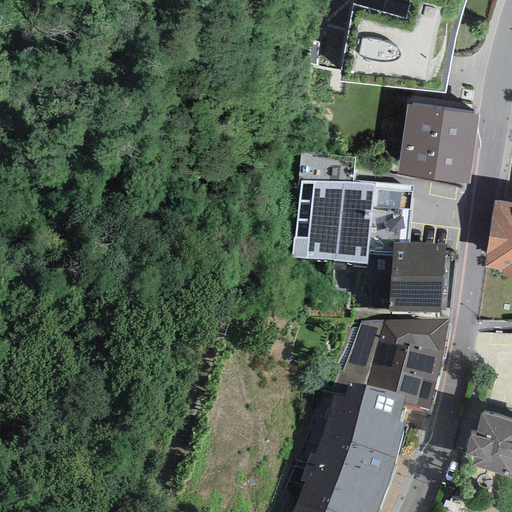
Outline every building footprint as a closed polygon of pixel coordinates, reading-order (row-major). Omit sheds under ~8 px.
[(407,12),(459,25),(466,0),(409,0),(410,0),(407,12)] [(450,61),(459,25),(407,12),(405,19),(353,5),(338,82),(445,93),(450,61)] [(478,115),(407,104),(397,174),(466,184),(478,115)] [(367,265),(368,253),(392,254),(393,244),(408,244),(413,186),(372,183),(373,185),(301,181),(291,257),(367,265)] [(483,268),(502,271),(501,277),(511,279),(511,204),(494,201),(483,268)] [(392,254),(388,311),(442,313),(445,245),(408,244),(393,244),(392,254)] [(443,353),(450,320),(361,323),(350,326),(323,388),(334,391),(362,399),(366,385),(405,396),(403,401),(428,410),(443,353)] [(375,511),(387,486),(394,459),(404,424),(398,422),(403,401),(405,396),(366,385),(362,399),(334,391),(315,454),(309,452),(299,481),(303,483),(296,500),(290,511),(375,511)] [(471,466),(511,478),(511,422),(481,414),(476,432),(471,431),(465,455),(474,457),(471,466)]
